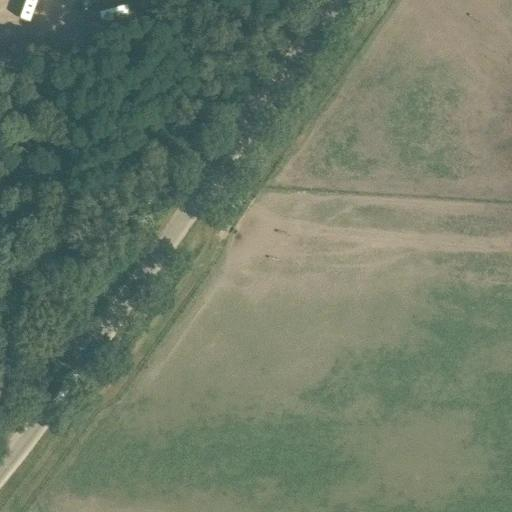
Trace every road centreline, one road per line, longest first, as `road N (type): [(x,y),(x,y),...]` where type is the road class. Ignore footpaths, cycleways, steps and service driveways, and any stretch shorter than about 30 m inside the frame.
road 1 (unclassified): [(41,397),(339,0)]
road 2 (unclassified): [(41,397),(67,3)]
